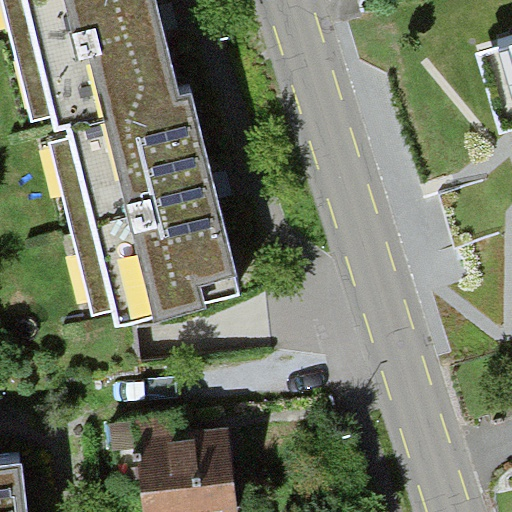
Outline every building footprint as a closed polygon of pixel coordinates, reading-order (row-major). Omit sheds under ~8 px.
[(2,0),(30,106),(44,101),(181,67),(164,0),(2,0)] [(511,22),(478,33),(502,115),(511,111),(511,22)] [(181,67),(44,101),(92,291),(114,286),(117,298),(242,267),(191,64),(181,67)] [(196,511),(240,507),(230,416),(182,421),(180,403),(108,411),(112,440),(138,437),(146,511),(196,511)] [(31,511),(23,431),(0,433),(0,511),(31,511)]
